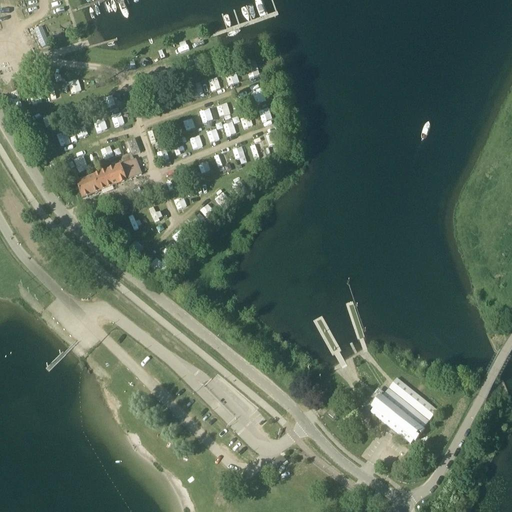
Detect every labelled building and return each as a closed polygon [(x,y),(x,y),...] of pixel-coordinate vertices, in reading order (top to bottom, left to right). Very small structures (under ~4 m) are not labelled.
[(44,22),(35,25),(42,48),(51,46),(44,22)] [(225,75),(229,86),(239,83),(236,71),(225,75)] [(218,78),(208,81),(212,92),(221,89),(218,78)] [(79,80),(68,83),(72,95),(82,92),(79,80)] [(193,99),(205,96),(202,83),(190,86),(193,99)] [(48,87),(52,101),(63,98),(59,84),(48,87)] [(114,96),(104,97),(106,107),(116,105),(114,96)] [(101,103),(95,105),(93,100),(86,104),(91,115),(104,109),(101,103)] [(219,118),(231,116),(228,104),(217,107),(219,118)] [(211,110),(200,113),(203,125),(214,122),(211,110)] [(115,127),(125,124),(121,113),(111,116),(115,127)] [(184,121),(187,132),(197,129),(194,119),(184,121)] [(105,120),(94,123),(97,134),(108,130),(105,120)] [(244,130),(253,126),(250,120),(242,123),(244,130)] [(234,125),(224,128),(227,137),(237,134),(234,125)] [(211,143),(220,140),(216,130),(207,133),(211,143)] [(193,150),(203,148),(201,137),(191,139),(193,150)] [(126,155),(132,153),(133,156),(140,153),(134,138),(121,143),(126,155)] [(261,144),(250,148),(254,160),(265,157),(261,144)] [(101,150),(105,160),(114,157),(111,147),(101,150)] [(214,158),(219,167),(228,163),(223,154),(214,158)] [(142,176),(136,161),(76,184),(82,200),(142,176)] [(208,162),(198,165),(202,176),(212,172),(208,162)] [(193,169),(183,170),(183,180),(193,180),(193,169)] [(164,219),(162,213),(157,215),(155,208),(150,210),(154,222),(164,219)] [(397,380),(385,395),(371,413),(411,445),(414,442),(416,443),(425,432),(423,430),(437,412),(397,380)]
